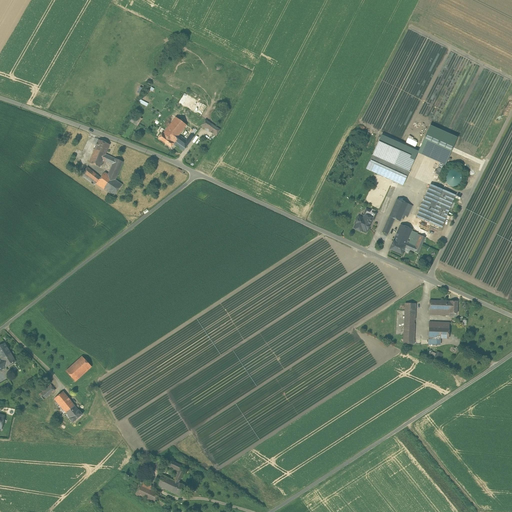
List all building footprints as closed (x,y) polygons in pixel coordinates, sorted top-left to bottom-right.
[(187,89),(185,93),(207,106),(209,102),(187,89)] [(207,106),(185,93),(178,103),(201,117),(207,106)] [(138,116),(133,123),(137,126),(142,119),(138,116)] [(176,117),(163,135),(174,143),(176,142),(185,149),(194,137),(191,134),(186,141),(179,135),(187,125),(176,117)] [(220,130),(206,120),(201,126),(216,136),(220,130)] [(163,135),(162,134),(158,138),(171,148),(174,144),(174,143),(163,135)] [(409,172),(418,152),(381,135),(372,155),(409,172)] [(99,140),(89,163),(100,167),(103,161),(105,154),(110,145),(99,140)] [(174,143),(174,144),(184,151),(185,149),(176,142),(174,143)] [(115,159),(105,154),(103,161),(113,165),(115,159)] [(409,172),(372,155),(366,169),(403,186),(409,172)] [(115,180),(123,162),(115,159),(113,165),(109,175),(115,180)] [(84,174),(97,183),(101,178),(87,167),(84,174)] [(461,181),(462,178),(461,175),(459,172),(456,170),(453,170),(450,170),(447,172),(445,175),(445,178),(445,181),(447,184),(450,186),(453,186),(457,186),(459,184),(461,181)] [(105,172),(101,178),(97,183),(96,184),(114,196),(122,185),(115,180),(109,175),(105,172)] [(82,176),(95,186),(96,184),(97,183),(84,174),(82,176)] [(430,185),(416,217),(431,223),(445,191),(430,185)] [(445,191),(431,223),(441,228),(455,195),(445,191)] [(397,199),(389,217),(395,219),(400,221),(401,218),(403,215),(405,216),(408,217),(412,206),(397,199)] [(376,213),(366,209),(363,216),(365,216),(372,220),(373,220),(376,213)] [(372,220),(365,216),(363,219),(359,217),(357,221),(356,221),(355,223),(356,224),(354,228),(362,232),(363,230),(367,232),(372,220)] [(395,219),(389,217),(385,225),(391,227),(395,219)] [(391,227),(385,225),(382,232),(388,234),(391,227)] [(412,230),(401,225),(400,225),(393,241),(405,246),(406,243),(408,244),(409,241),(407,241),(412,230)] [(408,244),(406,243),(405,246),(404,248),(410,250),(418,254),(425,238),(421,236),(416,247),(408,244)] [(405,246),(393,241),(390,249),(401,254),(403,251),(404,248),(405,246)] [(450,301),(430,300),(429,315),(449,316),(449,313),(457,313),(458,301),(450,301)] [(415,304),(405,303),(403,344),(414,344),(415,304)] [(437,327),(429,327),(428,338),(433,338),(437,338),(437,327)] [(449,328),(437,327),(437,338),(440,338),(448,338),(449,328)] [(16,362),(5,343),(0,345),(0,356),(1,359),(6,367),(16,362)] [(437,351),(436,353),(432,351),(430,356),(440,360),(443,353),(437,351)] [(82,356),(66,371),(76,382),(92,367),(82,356)] [(41,386),(44,390),(51,384),(48,381),(41,386)] [(44,390),(39,394),(44,400),(55,390),(51,384),(44,390)] [(66,413),(75,406),(63,392),(54,399),(66,413)] [(66,413),(70,418),(79,410),(75,406),(66,413)] [(70,418),(69,419),(73,423),(82,414),(79,410),(70,418)] [(160,458),(154,459),(157,469),(163,467),(160,458)] [(154,459),(145,462),(148,472),(157,469),(154,459)] [(179,471),(175,478),(174,477),(173,480),(162,475),(157,486),(172,493),(177,482),(179,483),(186,468),(172,461),(170,466),(179,471)] [(179,483),(177,482),(172,493),(180,497),(186,486),(179,483)] [(151,489),(141,484),(135,495),(154,503),(154,502),(157,496),(159,493),(151,489)] [(170,503),(160,498),(157,504),(167,509),(170,503)]
